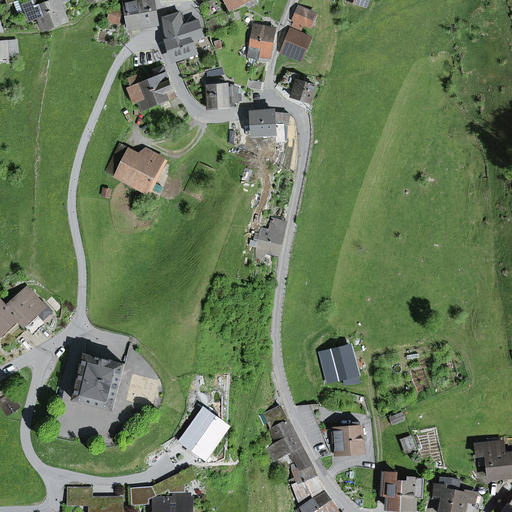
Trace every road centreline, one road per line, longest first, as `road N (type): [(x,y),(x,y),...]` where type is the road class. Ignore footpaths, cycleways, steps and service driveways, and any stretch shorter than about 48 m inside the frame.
road 1 (tertiary): [(352,511),(302,437),(277,367),(275,317),(305,138),(299,114),(270,105)]
road 2 (residential): [(161,32),(125,52),(81,147),(72,199),(80,311),(72,329),(42,351)]
road 3 (track): [(380,511),(370,337)]
road 4 (tertiary): [(270,105),(199,115),(169,65),(161,32)]
road 5 (residential): [(42,351),(25,437),(50,476)]
road 6 (residential): [(50,476),(125,481),(171,461)]
